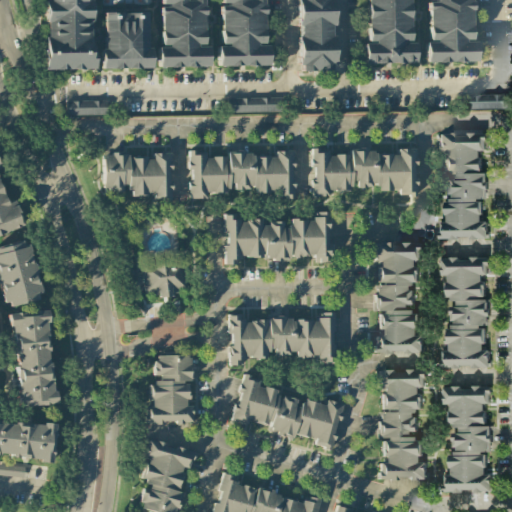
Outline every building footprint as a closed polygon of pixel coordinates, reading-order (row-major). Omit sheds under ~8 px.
[(44,0),(44,70),(94,69),(94,58),(90,58),(89,0),(44,0)] [(160,67),(208,67),(208,46),(204,46),(203,0),(160,0),(161,6),(159,6),(160,67)] [(220,0),(220,45),(217,45),(217,66),(268,66),(267,45),(263,45),(263,0),(220,0)] [(296,0),(297,72),(333,71),(332,0),(296,0)] [(414,63),(413,42),(409,42),(408,0),(365,0),(367,44),(363,44),(363,64),(414,63)] [(475,63),(475,42),(470,42),(470,0),(427,0),(427,1),(426,63),(475,63)] [(104,13),(104,49),(100,49),(100,69),(151,69),(151,48),(146,48),(146,13),(104,13)] [(468,109),(508,108),(508,94),(468,95),(468,109)] [(279,112),(279,98),(229,99),(229,113),(279,112)] [(106,101),(66,101),(66,116),(107,115),(106,101)] [(486,239),(486,221),(480,221),(480,198),(485,198),(485,173),(480,173),(480,151),(485,151),(485,134),(438,134),(438,152),(444,152),(444,176),(448,176),(448,200),(445,200),(444,222),(439,222),(439,238),(486,239)] [(415,196),(414,149),(397,149),(397,152),(349,153),(349,155),(327,156),(327,149),(311,149),(311,197),(328,197),(327,191),(352,191),(352,188),(376,187),(376,191),(398,190),(399,196),(415,196)] [(292,200),(292,151),(274,151),(274,155),(225,155),(225,157),(204,157),(204,151),(188,151),(188,199),(205,199),(205,193),(229,193),(229,189),(252,189),(252,194),(275,194),(275,200),(292,200)] [(170,199),(170,187),(167,184),(167,172),(170,170),(170,153),(152,153),(152,164),(146,157),(132,157),(127,162),(127,154),(102,154),(102,185),(108,192),(118,192),(127,184),(127,189),(133,196),(151,196),(154,199),(170,199)] [(222,216),(225,265),(235,264),(235,258),(263,256),(263,260),(313,256),(314,263),(329,262),(326,212),(313,213),(313,219),(290,221),(290,227),(282,227),(281,222),(261,224),(260,219),(239,221),(238,215),(222,216)] [(39,299),(27,242),(0,247),(0,301),(1,307),(39,299)] [(421,244),(373,244),(374,262),(376,262),(376,313),(379,313),(379,337),(374,337),(374,353),(422,353),(422,335),(416,335),(416,312),(411,312),(411,283),(416,283),(416,260),(421,260),(421,244)] [(158,254),(158,260),(138,261),(140,293),(154,292),(154,296),(184,295),(182,253),(158,254)] [(442,368),(488,367),(488,350),(483,350),(483,326),(487,326),(486,300),(483,300),(482,275),(488,275),(487,258),(440,259),(441,276),(445,276),(446,302),(448,302),(448,351),(442,351),(442,368)] [(10,314),(16,406),(51,405),(45,311),(10,314)] [(332,363),(332,313),(316,313),(316,320),(242,320),(242,316),(228,316),(227,365),(242,365),(242,358),(269,358),(269,355),(295,355),(295,358),(315,358),(315,363),(332,363)] [(145,424),(191,423),(191,406),(187,406),(187,383),(189,383),(189,355),(153,356),(154,380),(148,381),(149,406),(144,406),(145,424)] [(425,479),(425,462),(420,462),(420,436),(416,436),(416,412),(419,412),(419,387),(424,387),(424,370),(377,370),(377,388),(380,388),(379,440),(383,440),(383,463),(378,463),(378,480),(396,480),(396,479),(425,479)] [(341,404),(325,400),(323,405),(299,399),(299,401),(276,395),(277,391),(256,386),(258,379),(242,375),(230,422),(246,425),(247,421),(268,426),(267,432),(292,439),(293,434),(314,440),(313,446),(329,450),(341,404)] [(447,491),(490,492),(490,474),(484,474),(484,452),(489,452),(490,426),(484,426),(484,403),(490,403),(490,387),(443,387),(443,404),(448,404),(448,429),(452,429),(452,455),(449,455),(449,475),(447,475),(447,491)] [(0,456),(51,461),(54,426),(0,420),(0,456)] [(150,511),(175,511),(180,492),(177,491),(183,468),(188,469),(193,451),(147,440),(138,483),(144,484),(138,509),(150,511)] [(0,472),(0,476),(22,476),(23,466),(0,466),(0,472)] [(211,511),(313,511),(317,499),(302,496),(301,500),(235,485),(237,477),(221,474),(211,511)]
